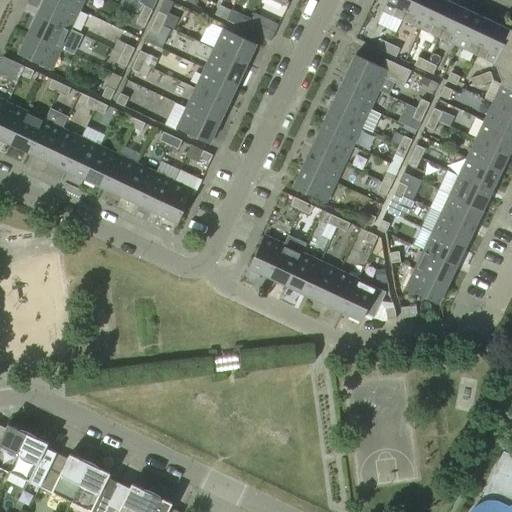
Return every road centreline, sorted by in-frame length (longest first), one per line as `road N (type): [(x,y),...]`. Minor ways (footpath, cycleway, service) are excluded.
road 1 (residential): [(186,270),(338,343),(442,334),(467,321),(511,247)]
road 2 (residential): [(186,270),(323,0)]
road 3 (residential): [(220,489),(21,395),(0,399)]
road 4 (residential): [(0,181),(186,270)]
